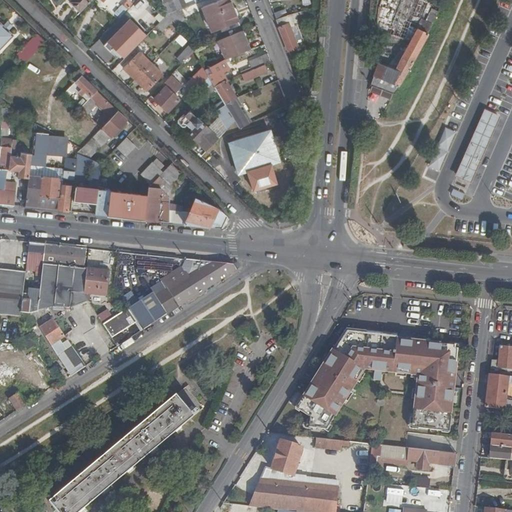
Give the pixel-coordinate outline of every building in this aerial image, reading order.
[(92,0),(70,0),(70,1),(81,11),(92,0)] [(134,3),(130,0),(126,0),(115,12),(120,18),(134,3)] [(179,0),(177,1),(180,9),(182,8),(195,3),(193,0),(179,0)] [(240,15),(237,8),(233,7),(230,0),(218,0),(203,6),(213,30),(239,20),(240,15)] [(381,0),(380,3),(377,28),(385,31),(385,35),(385,38),(387,40),(390,42),(392,43),(395,42),(399,40),(402,37),(410,40),(405,50),(395,70),(389,68),(379,64),(373,76),(375,77),(371,84),(395,94),(430,33),(439,12),(431,8),(434,0),(381,0)] [(162,1),(158,5),(144,19),(145,20),(103,62),(113,71),(156,26),(165,17),(163,7),(162,1)] [(168,14),(177,11),(174,3),(163,7),(165,17),(168,14)] [(177,11),(168,14),(173,21),(176,25),(186,17),(182,8),(180,9),(177,11)] [(286,9),(274,13),(277,19),(288,16),(286,9)] [(277,19),(289,51),(298,47),(295,40),(302,38),(297,25),(312,20),(309,10),(288,16),(277,19)] [(162,32),(173,21),(168,14),(165,17),(156,26),(162,32)] [(0,50),(1,50),(14,36),(9,31),(13,27),(8,23),(4,27),(0,23),(0,50)] [(242,31),(219,40),(225,55),(224,55),(226,59),(229,58),(255,48),(252,40),(248,42),(247,41),(246,42),(242,31)] [(23,50),(31,57),(46,42),(37,34),(23,50)] [(182,52),(188,57),(195,50),(191,43),(182,52)] [(207,45),(195,50),(205,69),(217,63),(207,45)] [(400,51),(389,68),(395,70),(405,50),(403,49),(400,51)] [(31,57),(23,50),(18,55),(18,59),(24,64),(31,57)] [(124,68),(135,79),(151,63),(140,52),(124,68)] [(188,57),(182,52),(178,56),(184,62),(188,57)] [(253,69),(265,64),(271,61),(268,53),(249,61),(253,69)] [(231,64),(245,60),(243,55),(229,59),(231,64)] [(215,87),(227,80),(222,72),(228,69),(225,62),(224,60),(217,63),(205,69),(208,76),(215,87)] [(163,75),(151,63),(135,79),(147,91),(163,75)] [(268,72),(265,64),(253,69),(242,74),(245,81),(268,72)] [(198,86),(205,80),(198,73),(186,85),(193,92),(198,86)] [(190,94),(171,75),(163,83),(166,86),(180,99),(183,102),(190,94)] [(205,80),(198,86),(207,96),(215,88),(215,87),(208,76),(205,80)] [(97,91),(82,77),(65,94),(69,97),(78,86),(81,89),(79,92),(82,96),(86,93),(91,98),(97,91)] [(236,98),(237,97),(227,80),(215,87),(215,88),(222,100),(224,103),(236,98)] [(168,112),(180,99),(166,86),(154,98),(168,112)] [(80,108),(87,114),(96,105),(104,113),(96,123),(101,128),(118,111),(97,91),(91,98),(86,102),(80,108)] [(82,98),(77,105),(80,108),(86,102),(82,98)] [(225,104),(235,122),(239,129),(250,125),(251,124),(245,112),(240,115),(235,106),(240,104),(236,98),(224,103),(225,104)] [(224,103),(222,100),(213,106),(219,117),(222,115),(219,108),(225,104),(224,103)] [(235,122),(225,104),(219,108),(222,115),(219,117),(227,130),(235,122)] [(8,107),(0,107),(0,112),(1,121),(9,120),(8,107)] [(188,133),(206,150),(219,138),(190,110),(185,116),(183,115),(179,120),(179,122),(182,125),(184,125),(186,123),(192,129),(188,133)] [(95,134),(105,143),(127,120),(118,111),(101,128),(95,134)] [(488,112),(473,145),(486,151),(501,118),(488,112)] [(239,129),(235,122),(227,130),(223,134),(229,141),(233,137),(244,148),(259,134),(250,125),(239,129)] [(438,171),(452,133),(442,129),(428,167),(438,171)] [(91,158),(105,143),(95,134),(77,153),(91,158)] [(137,146),(127,137),(116,148),(126,157),(137,146)] [(486,151),(473,145),(468,155),(481,161),(486,151)] [(7,170),(9,171),(11,155),(12,148),(1,147),(0,155),(0,203),(15,205),(18,183),(5,182),(7,170)] [(222,162),(232,172),(245,159),(235,149),(222,162)] [(11,155),(9,171),(19,172),(18,177),(29,178),(29,175),(30,165),(32,154),(21,153),(21,156),(16,156),(11,155)] [(91,158),(77,153),(76,160),(76,166),(100,171),(101,163),(91,158)] [(481,161),(468,155),(458,177),(471,183),(481,161)] [(76,166),(76,160),(66,159),(64,170),(75,171),(76,166)] [(160,175),(163,171),(153,162),(141,173),(151,184),(160,175)] [(182,173),(171,163),(163,171),(160,175),(167,182),(162,188),(165,192),(182,173)] [(272,163),(248,171),(254,190),(277,183),(272,163)] [(29,175),(60,179),(61,169),(30,165),(29,175)] [(98,186),(100,171),(76,166),(75,171),(74,180),(74,183),(98,186)] [(74,180),(75,171),(64,170),(63,178),(74,180)] [(57,200),(60,179),(29,175),(29,178),(26,206),(68,211),(71,185),(62,184),(60,200),(57,200)] [(149,186),(162,188),(167,182),(160,175),(151,184),(149,186)] [(149,186),(148,196),(146,220),(159,221),(162,188),(149,186)] [(162,188),(159,221),(162,221),(164,202),(165,202),(166,197),(169,197),(165,192),(162,188)] [(97,196),(98,191),(76,189),(75,201),(97,203),(97,196)] [(451,189),(449,195),(462,199),(464,192),(451,189)] [(146,220),(148,196),(103,190),(102,197),(97,196),(97,203),(95,214),(146,220)] [(219,208),(218,208),(195,199),(195,200),(192,205),(186,220),(185,224),(211,227),(219,208)] [(227,216),(219,208),(211,227),(222,228),(224,223),(227,216)] [(46,245),(30,243),(27,269),(31,269),(31,272),(36,272),(36,277),(42,277),(45,250),(46,245)] [(75,248),(46,245),(45,250),(42,277),(41,280),(39,300),(38,307),(38,311),(48,308),(54,306),(59,266),(73,268),(75,248)] [(87,249),(75,248),(73,268),(59,266),(54,306),(84,296),(84,294),(87,269),(84,269),(87,249)] [(168,315),(243,267),(187,260),(184,267),(162,281),(162,282),(167,291),(158,297),(157,298),(168,315)] [(23,299),(26,273),(0,269),(0,314),(21,316),(23,299)] [(100,271),(87,269),(84,294),(106,296),(107,284),(108,284),(110,271),(100,270),(100,271)] [(84,296),(54,306),(54,307),(69,308),(88,302),(84,296)] [(168,315),(157,298),(132,314),(138,322),(143,331),(152,325),(168,315)] [(31,300),(23,299),(21,316),(30,329),(35,326),(29,314),(31,300)] [(100,320),(110,313),(106,308),(96,315),(100,320)] [(103,325),(113,339),(138,322),(132,314),(129,309),(103,325)] [(511,329),(511,316),(500,315),(498,327),(511,329)] [(39,327),(51,345),(65,336),(54,318),(39,327)] [(247,326),(239,331),(247,343),(251,333),(247,326)] [(345,331),(297,410),(311,419),(311,421),(310,428),(327,430),(330,424),(343,403),(350,392),(355,384),(362,373),(363,370),(420,376),(414,427),(417,428),(416,431),(446,434),(447,431),(450,432),(458,352),(455,352),(456,349),(394,342),(395,338),(345,331)] [(251,333),(247,343),(248,345),(256,340),(251,333)] [(37,344),(30,334),(22,339),(29,349),(37,344)] [(71,377),(86,368),(72,346),(57,356),(71,377)] [(500,369),(511,370),(511,349),(502,349),(501,362),(500,369)] [(492,361),(492,368),(500,369),(501,362),(492,361)] [(55,380),(60,377),(54,368),(49,371),(55,380)] [(491,375),(511,377),(511,370),(500,369),(492,368),(491,375)] [(355,384),(358,386),(365,375),(362,373),(355,384)] [(511,377),(491,375),(487,410),(511,412),(511,377)] [(343,403),(346,405),(353,394),(350,392),(343,403)] [(17,410),(26,405),(19,394),(9,399),(17,410)] [(80,511),(193,417),(176,396),(50,502),(57,511),(80,511)] [(330,433),(334,426),(330,424),(327,430),(310,428),(311,421),(307,421),(306,428),(306,431),(307,432),(328,434),(330,433)] [(511,436),(493,435),(492,446),(511,448),(511,436)] [(344,443),(318,440),(317,449),(343,452),(343,448),(344,443)] [(259,493),(252,509),(280,511),(337,511),(340,484),(294,479),(302,450),(281,444),(272,473),(266,470),(259,493)] [(371,465),(377,465),(378,455),(409,459),(408,462),(419,463),(418,471),(428,473),(429,464),(456,467),(457,457),(373,446),(372,455),(371,465)] [(511,449),(511,448),(492,446),(490,458),(506,460),(511,460),(511,456),(511,457),(511,449)] [(417,487),(430,489),(431,482),(418,480),(417,487)]
